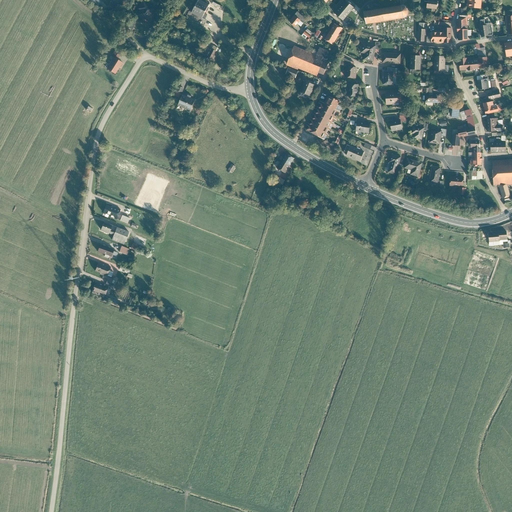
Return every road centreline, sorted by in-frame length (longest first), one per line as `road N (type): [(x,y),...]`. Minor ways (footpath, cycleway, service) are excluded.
road 1 (residential): [(250,89),(222,89),(141,58),(102,122),(51,511)]
road 2 (residential): [(507,215),(488,180),(485,141),(458,77),(454,44)]
road 3 (secondary): [(365,186),(461,221),(507,215)]
road 4 (track): [(496,511),(487,447),(511,398)]
